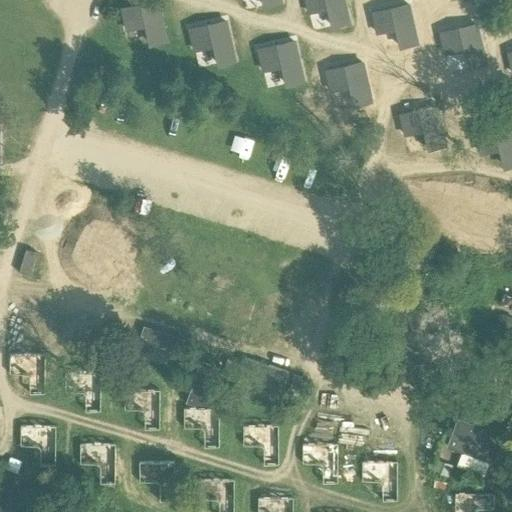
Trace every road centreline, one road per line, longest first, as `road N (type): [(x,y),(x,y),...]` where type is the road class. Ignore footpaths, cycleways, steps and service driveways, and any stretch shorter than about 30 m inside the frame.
road 1 (track): [(0,389),(5,405),(285,477),(291,444),(318,392)]
road 2 (track): [(85,0),(0,288)]
road 3 (track): [(44,138),(328,225)]
road 4 (track): [(178,0),(294,24),(319,42),(362,39),(401,78)]
